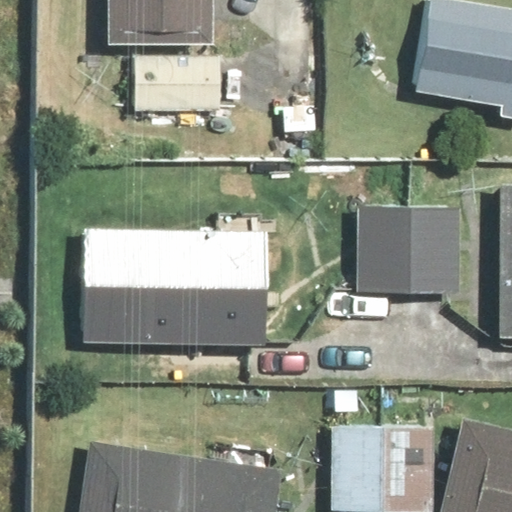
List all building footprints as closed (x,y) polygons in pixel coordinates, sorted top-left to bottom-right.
[(88,0),(88,56),(192,58),(192,0),(88,0)] [(511,9),(458,0),(419,0),(402,104),(511,122),(511,9)] [(511,199),(480,199),(478,351),(511,350),(511,199)] [(452,206),(350,205),(348,305),(451,306),(452,206)] [(241,243),(71,241),(70,358),(240,360),(241,243)] [(511,511),(511,448),(450,434),(431,511),(511,511)] [(420,511),(422,440),(315,438),(314,511),(420,511)] [(80,458),(69,511),(265,511),(269,491),(80,458)]
